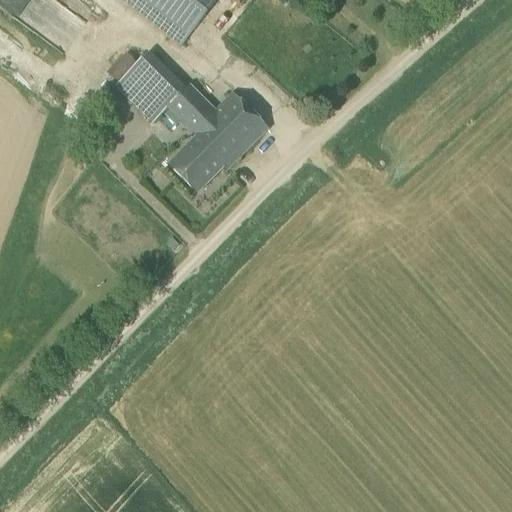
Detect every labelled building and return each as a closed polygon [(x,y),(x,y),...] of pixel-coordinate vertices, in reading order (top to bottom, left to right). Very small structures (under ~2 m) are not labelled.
[(120,0),(182,48),(220,0),(120,0)] [(136,66),(126,55),(107,75),(118,85),(136,66)] [(152,125),(168,109),(186,91),(149,55),(115,89),(152,125)] [(186,91),(168,109),(197,138),(187,148),(199,159),(209,149),(206,146),(209,142),(206,139),(211,134),(203,126),(215,113),(190,88),(186,91)] [(199,159),(187,148),(168,167),(197,195),(223,169),(226,172),(268,131),(233,96),(215,113),(203,126),(211,134),(206,139),(209,142),(206,146),(209,149),(199,159)]
